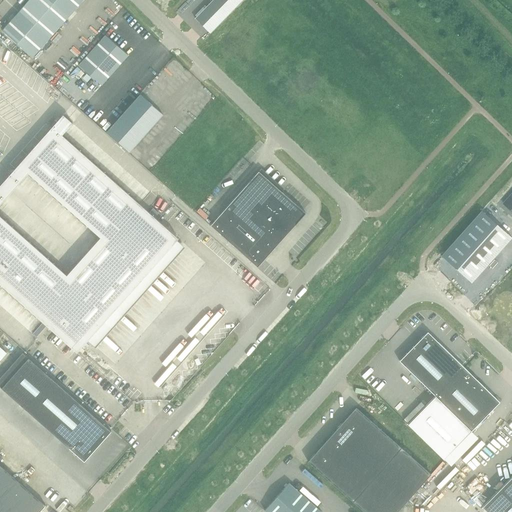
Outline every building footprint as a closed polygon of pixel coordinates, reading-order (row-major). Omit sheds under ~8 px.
[(29,0),(3,29),(2,31),(32,57),(83,0),(29,0)] [(213,0),(195,19),(210,33),(241,0),(213,0)] [(338,36),(346,44),(357,34),(348,26),(357,17),(346,7),(345,8),(338,2),(327,13),(332,17),(330,19),(338,27),(340,25),(344,29),(338,36)] [(101,85),(128,55),(105,35),(78,65),(84,70),(89,74),(97,82),(101,85)] [(381,73),(387,80),(398,69),(392,63),(399,56),(381,38),(374,45),(368,40),(358,51),(364,57),(370,51),(387,67),(381,73)] [(84,70),(80,75),(85,79),(89,74),(84,70)] [(175,135),(194,96),(177,89),(159,127),(175,135)] [(163,115),(140,95),(107,132),(129,152),(163,115)] [(347,97),(312,133),(329,150),(364,114),(347,97)] [(66,106),(73,111),(77,106),(69,100),(66,106)] [(0,284),(46,325),(77,353),(86,343),(178,239),(158,220),(62,135),(72,123),(63,115),(8,177),(17,185),(28,173),(100,237),(66,275),(0,216),(0,204),(5,199),(0,194),(0,284)] [(305,213),(291,200),(258,171),(233,200),(210,225),(257,267),(305,213)] [(511,193),(503,204),(511,211),(511,193)] [(481,211),(441,256),(471,283),(511,237),(481,211)] [(199,241),(203,237),(184,219),(180,223),(199,241)] [(427,332),(399,361),(435,396),(463,367),(427,332)] [(28,358),(1,388),(24,408),(69,448),(70,447),(72,448),(84,458),(105,435),(107,436),(111,431),(51,378),(28,358)] [(435,396),(407,424),(443,459),(471,431),(499,402),(463,367),(435,396)] [(356,407),(307,461),(364,511),(396,511),(431,474),(356,407)] [(128,443),(121,452),(125,455),(132,446),(128,443)] [(0,511),(39,511),(45,505),(0,464),(0,511)] [(486,511),(511,511),(511,475),(482,507),(486,511)] [(320,511),(289,483),(264,510),(266,511),(320,511)]
